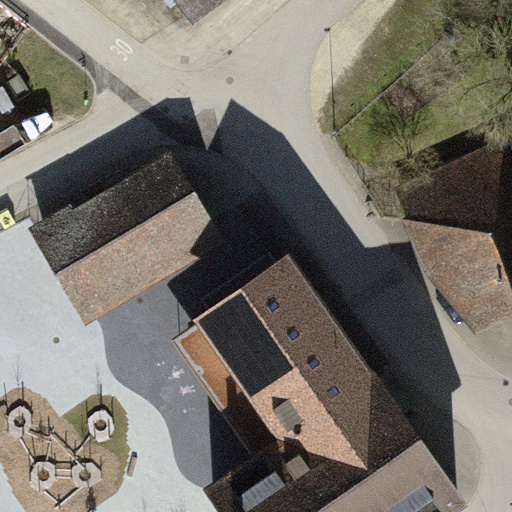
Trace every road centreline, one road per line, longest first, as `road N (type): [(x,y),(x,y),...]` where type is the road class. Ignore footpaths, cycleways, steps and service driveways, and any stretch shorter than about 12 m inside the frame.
road 1 (residential): [(249,125),(291,159),(450,381),(511,415)]
road 2 (residential): [(0,193),(175,108)]
road 3 (residential): [(175,108),(40,0)]
road 4 (residential): [(333,0),(314,17),(249,125)]
